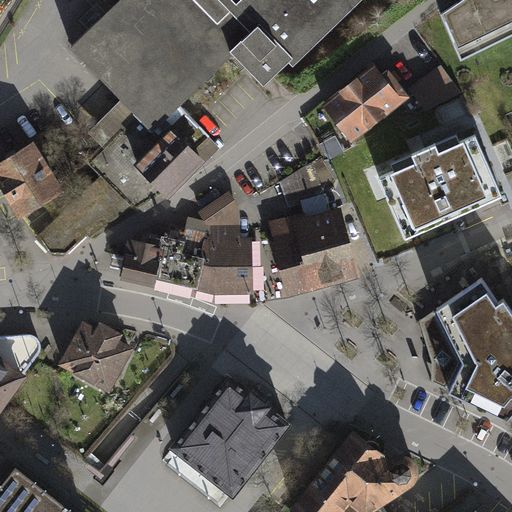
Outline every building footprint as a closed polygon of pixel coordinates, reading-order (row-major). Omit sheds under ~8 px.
[(118,0),(71,46),(136,113),(163,87),(179,104),(232,53),(263,85),(289,61),(293,65),(359,0),(118,0)] [(511,0),(460,0),(441,14),(458,51),(475,42),(479,50),(497,42),(494,33),(511,25),(511,26),(511,0)] [(461,92),(441,65),(409,88),(425,110),(461,92)] [(382,76),(373,66),(325,104),(352,138),(407,95),(388,71),(382,76)] [(103,174),(131,203),(139,211),(167,193),(201,159),(193,151),(209,135),(179,104),(163,87),(136,113),(89,160),(103,174)] [(415,161),(379,177),(406,237),(426,228),(421,217),(444,206),(449,218),(502,195),(475,134),(439,150),(435,143),(412,153),(415,161)] [(335,136),(321,144),(328,159),(343,151),(335,136)] [(39,157),(32,145),(0,164),(0,180),(19,212),(58,189),(55,183),(68,175),(52,149),(39,157)] [(313,161),(279,181),(288,205),(324,195),(313,161)] [(131,203),(103,174),(38,237),(51,252),(66,252),(86,232),(90,235),(131,203)] [(237,207),(228,194),(203,212),(211,227),(216,226),(216,234),(211,234),(211,241),(168,229),(167,233),(165,232),(165,237),(161,236),(161,239),(157,238),(155,245),(131,239),(123,275),(153,282),(154,276),(214,291),(252,290),(250,240),(238,240),(237,207)] [(294,235),(307,283),(355,270),(339,212),(280,228),(283,238),(294,235)] [(283,238),(280,228),(273,229),(275,237),(269,238),(272,249),(277,247),(288,288),(307,283),(294,235),(283,238)] [(498,301),(482,277),(436,308),(463,361),(449,390),(508,419),(511,413),(511,310),(503,298),(498,301)] [(460,361),(434,310),(419,320),(432,360),(431,382),(446,389),(460,361)] [(97,330),(84,323),(63,361),(108,386),(129,348),(115,340),(119,333),(101,323),(97,330)] [(31,334),(0,336),(0,405),(40,350),(41,348),(41,345),(40,341),(38,338),(35,336),(31,334)] [(249,393),(228,376),(173,445),(233,492),(288,423),(267,407),(268,404),(250,391),(249,393)] [(366,441),(354,431),(294,506),(297,508),(296,511),(385,511),(379,503),(411,481),(415,475),(416,468),(414,464),(410,459),(406,456),(400,456),(395,457),(391,461),(381,453),(381,450),(380,447),(378,444),(374,441),(370,441),(366,441)] [(76,511),(73,509),(15,464),(0,482),(0,511),(76,511)]
